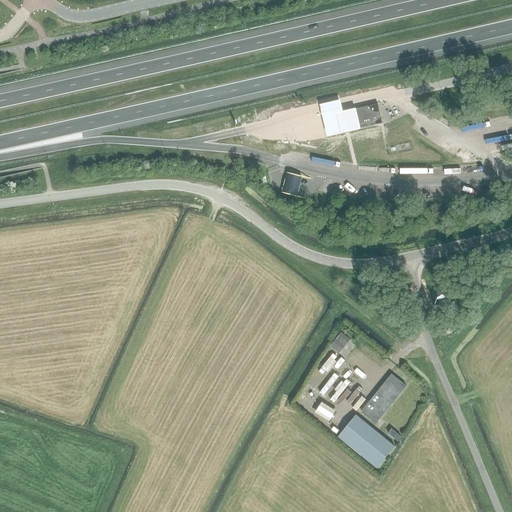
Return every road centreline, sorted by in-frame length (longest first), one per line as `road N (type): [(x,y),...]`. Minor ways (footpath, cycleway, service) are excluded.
road 1 (motorway): [(0,142),(511,26)]
road 2 (motorway): [(453,0),(0,101)]
road 3 (unclassified): [(0,204),(186,186),(239,207),(316,258),(366,264),(410,257)]
road 4 (unclassified): [(499,511),(433,355),(410,257)]
road 5 (motorway): [(0,158),(106,139),(180,144)]
